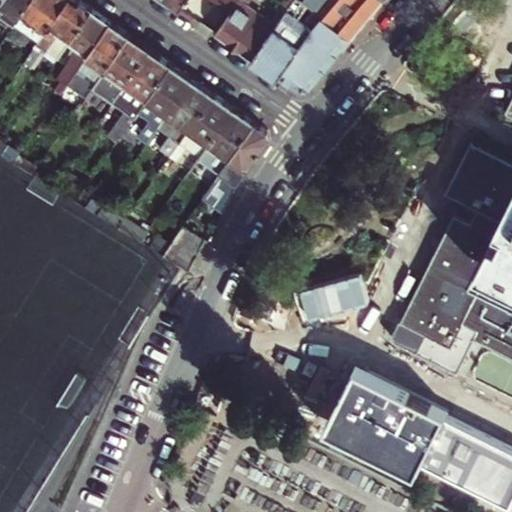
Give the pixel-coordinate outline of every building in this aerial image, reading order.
[(34,0),(0,0),(0,9),(19,22),(21,19),(34,0)] [(34,0),(21,19),(35,29),(41,20),(51,27),(70,0),(34,0)] [(74,38),(96,7),(85,0),(70,0),(51,27),(29,60),(38,66),(53,44),(64,52),(74,38)] [(174,0),(198,17),(210,0),(174,0)] [(252,0),(240,0),(219,31),(256,56),(295,0),(288,0),(275,19),(251,2),(252,0)] [(307,0),(295,0),(256,56),(281,74),(317,25),(312,22),(305,16),(314,5),(307,0)] [(353,39),(385,0),(307,0),(314,5),(321,11),(320,12),(324,15),(353,39)] [(71,81),(114,20),(96,7),(74,38),(83,45),(61,75),(71,81)] [(317,25),(324,15),(320,12),(312,22),(317,25)] [(324,15),(317,25),(281,74),(302,88),(312,89),(353,39),(324,15)] [(94,86),(132,32),(114,20),(71,81),(89,94),(94,86)] [(117,100),(154,47),(132,32),(94,86),(116,101),(117,100)] [(174,61),(154,47),(117,100),(127,107),(104,139),(115,147),(123,136),(174,61)] [(195,76),(174,61),(123,136),(130,141),(149,116),(153,119),(142,134),(151,140),(162,124),(195,76)] [(216,90),(195,76),(162,124),(177,135),(168,149),(173,152),(176,148),(216,90)] [(237,104),(216,90),(176,148),(184,154),(190,144),(203,153),(237,104)] [(223,170),(258,119),(237,104),(203,153),(202,155),(223,170)] [(269,127),(258,119),(223,170),(214,182),(231,193),(270,137),(269,127)] [(500,146),(500,156),(511,162),(511,122),(507,128),(504,132),(502,136),(500,141),(500,146)] [(23,152),(3,139),(0,143),(0,149),(17,160),(23,152)] [(511,162),(500,156),(473,142),(449,189),(458,193),(457,196),(465,200),(467,198),(474,201),(472,204),(480,208),(473,222),(457,214),(403,320),(393,338),(427,355),(459,372),(477,337),(511,355),(511,162)] [(41,163),(23,152),(17,160),(35,172),(41,163)] [(35,172),(46,178),(57,161),(47,155),(41,163),(35,172)] [(205,195),(222,207),(231,193),(214,182),(205,195)] [(101,212),(108,202),(96,195),(89,205),(101,212)] [(129,215),(108,202),(101,212),(122,225),(129,215)] [(206,237),(186,223),(165,252),(190,268),(206,237)] [(163,237),(151,229),(144,239),(156,247),(163,237)] [(498,496),(511,467),(511,444),(362,370),(339,417),(498,496)] [(204,384),(194,409),(218,418),(227,395),(204,384)]
